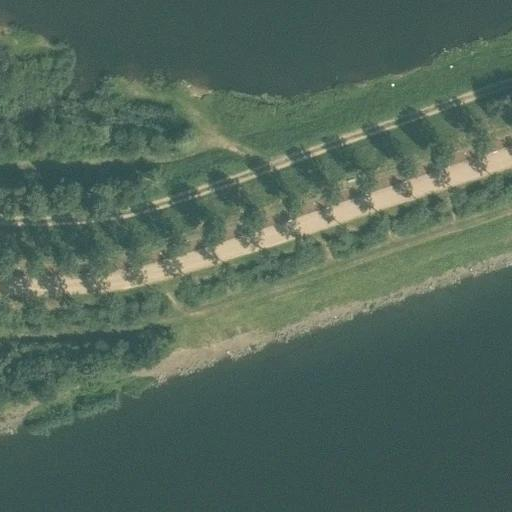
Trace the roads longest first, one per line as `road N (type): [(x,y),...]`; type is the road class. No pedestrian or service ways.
road 1 (track): [(0,217),(129,209),(511,82)]
road 2 (track): [(511,152),(148,270),(0,282)]
road 3 (track): [(271,163),(211,143),(163,160),(0,165)]
